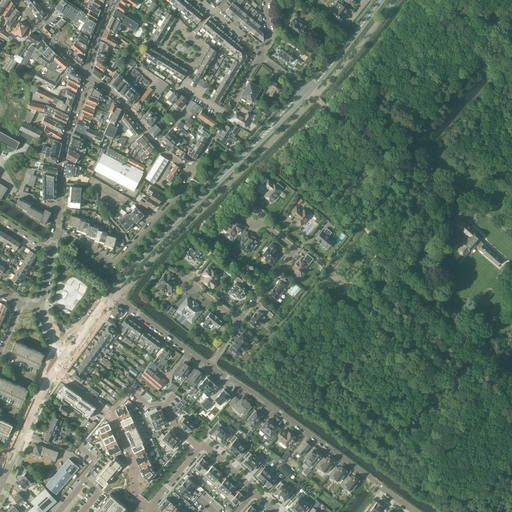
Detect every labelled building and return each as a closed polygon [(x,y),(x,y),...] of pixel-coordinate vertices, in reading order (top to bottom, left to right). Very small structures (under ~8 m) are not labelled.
[(0,7),(0,15),(0,16),(9,0),(4,0),(3,0),(2,0),(0,4),(2,5),(0,7)] [(41,2),(38,0),(33,0),(28,4),(32,9),(41,2)] [(95,24),(96,21),(87,16),(83,12),(64,0),(60,0),(55,7),(74,20),(73,21),(71,21),(69,24),(74,27),(74,28),(76,30),(80,32),(90,38),(95,24)] [(88,7),(87,9),(98,16),(100,10),(98,9),(92,5),(93,3),(92,3),(94,0),(89,0),(86,6),(88,7)] [(101,4),(94,0),(92,3),(93,3),(92,5),(98,9),(101,4)] [(176,0),(173,4),(172,5),(176,9),(177,7),(182,0),(176,0)] [(182,0),(177,7),(181,10),(189,0),(187,0),(188,1),(187,1),(185,0),(182,0)] [(189,0),(181,10),(185,13),(192,5),(189,3),(190,2),(192,0),(189,0)] [(229,13),(240,0),(237,0),(235,4),(233,3),(226,11),(229,13)] [(240,0),(229,13),(233,16),(240,8),(238,7),(243,0),(240,0)] [(15,6),(11,1),(5,9),(5,10),(2,15),(6,17),(9,12),(10,13),(14,7),(15,6)] [(157,5),(156,3),(153,1),(148,9),(153,12),(157,5)] [(32,9),(36,14),(45,7),(41,2),(32,9)] [(115,9),(123,14),(125,11),(128,13),(131,9),(128,7),(119,2),(115,9)] [(342,18),(345,15),(343,14),(347,9),(341,4),(340,5),(337,2),(332,8),(335,10),(330,16),(339,22),(340,21),(341,21),(342,20),(342,18)] [(189,17),(199,5),(197,4),(195,7),(196,7),(195,8),(192,5),(185,13),(189,17)] [(189,17),(193,20),(200,12),(197,9),(198,9),(200,6),(199,5),(189,17)] [(48,11),(45,7),(36,14),(40,18),(39,18),(40,19),(41,18),(43,21),(48,15),(46,13),(48,12),(48,11)] [(233,16),(236,19),(245,8),(244,7),(242,10),(240,8),(233,16)] [(10,27),(19,13),(19,12),(15,8),(8,19),(5,24),(10,27)] [(98,16),(87,9),(86,8),(83,12),(87,16),(96,21),(98,16)] [(245,9),(245,8),(236,19),(240,22),(247,14),(245,13),(248,9),(246,8),(245,9)] [(112,16),(122,22),(121,22),(134,30),(138,24),(124,16),(115,10),(112,15),(112,16)] [(249,16),(247,14),(240,22),(243,25),(256,10),(255,10),(249,16)] [(257,12),(256,10),(243,25),(247,28),(253,20),(252,18),(257,12)] [(200,12),(193,20),(197,23),(206,12),(205,11),(203,13),(203,14),(203,15),(200,12)] [(163,17),(165,18),(165,17),(173,22),(176,18),(166,12),(163,17)] [(125,14),(124,16),(138,24),(142,27),(142,26),(143,25),(144,24),(132,16),(132,17),(128,15),(128,16),(125,14)] [(255,21),(253,20),(247,28),(250,31),(262,17),(261,15),(255,21)] [(112,16),(107,27),(114,31),(116,33),(121,22),(122,22),(112,16)] [(163,22),(171,27),(173,22),(165,17),(165,18),(163,22)] [(250,31),(253,34),(255,32),(259,27),(260,26),(259,24),(261,21),(262,21),(262,17),(250,31)] [(206,31),(215,19),(214,18),(212,20),(210,21),(208,19),(202,27),(206,31)] [(65,22),(62,19),(56,24),(60,28),(65,22)] [(206,31),(209,34),(216,26),(213,23),(214,22),(214,23),(216,20),(215,19),(206,31)] [(305,27),(305,26),(292,19),(287,29),(296,34),(297,35),(298,36),(300,36),(301,35),(302,34),(302,32),(304,29),(305,29),(306,27),(305,27)] [(161,21),(158,25),(168,31),(171,27),(163,22),(161,21)] [(21,38),(25,32),(28,27),(19,22),(16,28),(14,27),(11,32),(9,35),(14,38),(15,35),(21,38)] [(158,25),(156,30),(165,36),(168,31),(158,25)] [(209,34),(213,37),(223,26),(221,25),(219,27),(220,27),(219,28),(216,26),(209,34)] [(43,29),(46,32),(50,36),(54,32),(53,30),(55,28),(54,26),(50,31),(45,26),(43,29)] [(223,26),(213,37),(212,39),(216,42),(217,40),(224,32),(221,30),(222,29),(224,27),(223,26)] [(107,27),(104,32),(104,33),(101,39),(115,47),(118,41),(111,37),(114,31),(107,27)] [(259,27),(255,32),(253,34),(262,41),(263,40),(263,33),(259,29),(260,27),(259,27)] [(165,36),(156,30),(153,34),(163,40),(165,36)] [(217,40),(221,44),(231,32),(229,31),(227,34),(228,34),(227,35),(224,32),(217,40)] [(80,39),(80,40),(87,44),(87,43),(88,44),(90,38),(80,32),(77,38),(80,39)] [(225,47),(232,39),(229,36),(229,35),(230,36),(232,33),(231,32),(221,44),(225,47)] [(37,42),(39,38),(31,33),(28,38),(27,39),(27,40),(27,41),(28,41),(28,42),(29,42),(30,42),(31,42),(32,41),(36,43),(37,42)] [(162,42),(163,40),(153,34),(149,40),(151,41),(152,40),(154,40),(153,41),(154,41),(160,44),(161,44),(162,43),(162,42)] [(235,42),(232,39),(225,47),(229,50),(238,39),(237,38),(235,40),(236,41),(235,42)] [(42,39),(42,40),(35,48),(31,46),(20,63),(25,66),(26,63),(30,57),(33,59),(34,58),(36,59),(40,54),(41,54),(44,50),(43,50),(47,45),(45,43),(46,43),(42,39)] [(234,53),(240,46),(237,43),(237,42),(238,42),(240,40),(238,39),(229,50),(233,53),(234,53)] [(86,51),(88,45),(87,44),(80,40),(79,40),(76,43),(86,51)] [(101,41),(99,47),(107,50),(108,47),(110,48),(111,46),(108,45),(101,42),(101,41)] [(73,45),(71,48),(74,50),(77,53),(78,54),(84,58),(84,57),(86,51),(76,43),(75,42),(74,44),(72,43),(71,43),(73,45)] [(15,53),(17,54),(20,56),(26,46),(24,44),(23,44),(21,47),(20,47),(15,53)] [(51,62),(57,54),(49,46),(42,53),(51,62)] [(148,57),(153,49),(148,46),(143,54),(148,57)] [(236,55),(246,50),(240,46),(234,53),(236,55)] [(209,47),(206,51),(214,56),(216,57),(219,53),(209,47)] [(294,57),(294,56),(292,55),(292,54),(286,50),(285,51),(281,47),(275,54),(280,58),(278,60),(282,64),(284,61),(289,64),(294,57)] [(157,52),(153,49),(148,57),(147,59),(151,62),(157,52)] [(247,59),(246,50),(236,55),(236,58),(247,59)] [(203,56),(211,60),(214,56),(206,51),(203,56)] [(106,55),(98,52),(96,57),(97,57),(106,63),(108,57),(106,55)] [(155,64),(162,55),(157,52),(151,62),(155,64)] [(23,58),(20,56),(17,54),(16,56),(15,58),(14,60),(9,57),(2,68),(9,73),(16,61),(20,63),(23,58)] [(68,64),(57,54),(51,62),(50,64),(43,59),(39,64),(43,66),(39,74),(55,82),(58,75),(59,75),(64,68),(68,64)] [(83,58),(84,58),(78,54),(73,59),(82,66),(84,58),(83,58)] [(161,65),(166,57),(162,55),(155,64),(156,65),(158,65),(160,66),(161,65)] [(203,56),(201,60),(209,65),(211,60),(203,56)] [(170,60),(166,57),(161,65),(165,68),(164,70),(170,60)] [(314,61),(308,57),(304,63),(310,67),(314,61)] [(111,73),(113,70),(111,68),(108,66),(96,58),(94,65),(95,65),(103,71),(105,69),(111,73)] [(167,69),(170,70),(175,62),(170,60),(164,70),(165,70),(166,70),(167,69)] [(198,64),(206,69),(208,70),(211,66),(209,65),(201,60),(198,64)] [(234,60),(231,64),(240,69),(242,65),(235,60),(234,60)] [(170,70),(174,73),(179,65),(175,62),(170,70)] [(198,64),(196,69),(204,74),(206,69),(198,64)] [(229,69),(237,73),(240,69),(231,64),(229,69)] [(172,75),(177,78),(183,68),(179,65),(174,73),(172,75)] [(74,69),(70,66),(69,68),(68,67),(64,73),(69,76),(70,77),(72,73),(73,72),(74,69)] [(94,67),(93,68),(92,73),(101,79),(105,74),(94,66),(94,67)] [(224,72),(226,73),(234,78),(237,73),(229,69),(227,67),(224,72)] [(188,70),(183,68),(177,78),(181,81),(188,70)] [(204,74),(196,69),(193,73),(201,78),(204,74)] [(82,76),(73,72),(72,73),(70,77),(79,82),(82,76)] [(40,81),(43,76),(36,73),(34,77),(40,81)] [(234,78),(226,73),(224,77),(232,82),(234,78)] [(119,74),(115,79),(111,84),(115,88),(115,89),(124,78),(119,74)] [(79,82),(70,77),(69,76),(67,80),(68,81),(70,82),(78,86),(78,87),(79,87),(81,82),(79,82)] [(125,77),(124,78),(115,89),(119,92),(119,93),(127,83),(129,80),(125,77)] [(224,77),(221,82),(229,87),(232,82),(224,77)] [(282,87),(269,78),(265,84),(273,89),(269,96),(272,98),(276,92),(278,93),(282,87)] [(158,84),(155,87),(153,90),(159,95),(168,84),(160,79),(157,83),(158,84)] [(70,82),(68,81),(66,86),(76,92),(78,87),(78,86),(70,82)] [(229,87),(221,82),(218,86),(226,91),(229,87)] [(241,97),(242,98),(250,103),(251,101),(252,101),(260,88),(249,82),(241,95),(242,95),(241,97)] [(127,83),(119,93),(123,96),(123,97),(131,87),(127,83)] [(92,86),(90,91),(101,96),(103,92),(94,85),(93,86),(92,86)] [(127,101),(136,89),(137,88),(133,85),(131,87),(123,97),(127,100),(126,101),(127,101)] [(35,93),(52,102),(55,97),(48,94),(31,86),(31,91),(35,93)] [(218,86),(216,90),(224,95),(226,91),(218,86)] [(150,87),(144,94),(132,109),(132,108),(132,109),(136,113),(137,112),(154,91),(150,87)] [(65,95),(74,99),(75,95),(65,90),(64,89),(62,94),(65,96),(65,95)] [(141,93),(136,89),(127,101),(131,105),(141,93)] [(167,100),(172,104),(179,95),(177,94),(174,91),(173,93),(170,90),(165,95),(169,98),(167,100)] [(213,95),(221,100),(224,95),(216,90),(213,95)] [(99,100),(101,96),(90,91),(88,96),(99,100)] [(65,95),(65,96),(68,97),(66,101),(64,100),(63,101),(62,101),(62,102),(67,105),(71,106),(74,99),(65,95)] [(175,103),(173,105),(176,107),(175,109),(178,111),(181,108),(182,109),(185,105),(183,103),(186,99),(186,98),(184,97),(181,95),(175,103)] [(221,100),(213,95),(212,97),(209,97),(208,99),(210,101),(211,99),(216,103),(216,104),(219,106),(221,102),(220,102),(221,100)] [(88,96),(86,100),(96,105),(98,105),(99,100),(88,96)] [(55,97),(52,102),(54,102),(57,104),(56,106),(64,111),(67,105),(62,102),(62,101),(60,100),(55,97)] [(85,105),(102,114),(105,115),(107,116),(108,113),(95,108),(96,105),(86,100),(85,105)] [(109,110),(114,113),(114,112),(118,104),(113,100),(109,110)] [(194,113),(199,106),(191,100),(186,108),(193,114),(194,113)] [(118,104),(114,112),(119,115),(122,109),(118,104)] [(85,105),(82,113),(87,115),(86,116),(91,118),(99,121),(101,122),(104,123),(106,119),(107,116),(105,115),(103,119),(100,118),(102,114),(85,105)] [(46,106),(45,112),(49,113),(54,114),(67,120),(69,116),(56,109),(56,110),(50,107),(46,106)] [(153,114),(154,113),(149,109),(142,118),(145,120),(147,122),(153,114)] [(197,117),(213,128),(217,121),(202,110),(197,117)] [(338,114),(333,110),(325,115),(332,122),(338,114)] [(49,113),(45,112),(45,114),(46,114),(49,115),(53,118),(55,119),(66,124),(67,120),(54,114),(49,113)] [(114,112),(114,113),(111,119),(109,122),(114,123),(115,121),(116,122),(119,115),(114,112)] [(125,112),(121,119),(128,128),(134,123),(125,112)] [(236,113),(232,119),(237,122),(235,125),(239,128),(241,125),(245,128),(249,121),(248,120),(251,114),(248,112),(244,118),(236,113)] [(89,124),(91,118),(86,116),(87,115),(82,113),(79,118),(86,121),(86,122),(88,123),(89,124)] [(148,124),(151,127),(158,118),(153,114),(147,122),(146,123),(148,124)] [(52,129),(53,129),(53,128),(63,133),(65,126),(45,116),(41,123),(51,127),(51,128),(52,129)] [(86,121),(79,118),(77,124),(89,129),(91,124),(89,124),(88,123),(86,122),(86,121)] [(154,138),(161,130),(158,127),(160,125),(159,125),(160,123),(159,122),(162,120),(160,118),(157,121),(157,122),(149,131),(154,138),(155,138),(154,138)] [(27,123),(28,122),(25,120),(20,129),(38,139),(42,131),(27,123)] [(176,126),(180,130),(181,128),(184,125),(180,121),(178,124),(176,126)] [(105,132),(103,135),(104,135),(105,136),(105,134),(113,137),(117,128),(113,125),(114,123),(109,122),(109,123),(105,132)] [(135,136),(141,131),(134,123),(128,128),(135,136)] [(77,124),(72,135),(79,138),(82,132),(95,138),(102,141),(103,138),(104,135),(103,135),(98,133),(89,129),(77,124)] [(226,125),(223,130),(234,136),(236,134),(239,128),(234,125),(231,129),(226,125)] [(60,140),(63,133),(53,128),(53,129),(52,129),(46,126),(43,131),(48,133),(52,135),(59,139),(60,140)] [(201,134),(204,136),(205,136),(207,137),(208,136),(208,137),(211,132),(203,127),(199,132),(201,134)] [(223,136),(220,140),(225,143),(226,141),(229,144),(234,136),(223,130),(221,134),(223,136)] [(0,198),(3,200),(1,199),(8,188),(6,187),(6,186),(5,185),(4,185),(3,185),(0,183),(0,141),(15,150),(20,142),(0,131),(0,198)] [(166,143),(174,135),(170,131),(162,139),(166,143)] [(132,143),(135,147),(146,138),(143,134),(132,143)] [(204,136),(201,134),(200,136),(197,134),(194,138),(198,140),(203,144),(207,137),(205,136),(204,136)] [(72,135),(71,140),(82,144),(83,139),(79,138),(72,135)] [(174,135),(166,143),(171,148),(175,144),(176,145),(180,141),(174,135)] [(198,140),(194,138),(194,137),(189,142),(190,142),(191,143),(194,140),(196,143),(195,145),(201,149),(204,144),(203,144),(198,140)] [(149,141),(146,138),(135,147),(137,149),(140,146),(142,147),(149,141)] [(43,145),(41,151),(45,152),(58,156),(61,142),(51,139),(50,144),(52,145),(51,148),(47,146),(43,145)] [(79,152),(80,152),(82,153),(83,147),(81,147),(82,144),(71,140),(69,146),(76,149),(76,150),(79,151),(79,152)] [(138,153),(139,155),(152,145),(149,141),(142,147),(143,149),(138,153)] [(191,143),(190,142),(189,144),(192,145),(191,146),(193,148),(193,149),(199,153),(201,149),(195,145),(191,143)] [(155,148),(152,145),(139,155),(141,157),(142,156),(144,157),(146,157),(147,156),(147,155),(155,148)] [(108,153),(107,155),(119,162),(120,159),(124,161),(126,157),(121,154),(108,147),(106,152),(108,153)] [(66,158),(67,158),(75,163),(76,161),(79,162),(83,156),(69,148),(68,148),(66,157),(66,158)] [(199,153),(193,149),(191,152),(189,151),(187,154),(195,159),(199,153)] [(58,156),(45,152),(41,151),(41,153),(45,155),(43,162),(49,164),(50,161),(58,164),(58,156)] [(178,157),(181,159),(186,163),(187,161),(190,163),(193,159),(183,152),(178,157)] [(119,162),(107,155),(103,153),(102,155),(100,154),(97,162),(98,163),(95,168),(94,170),(114,180),(133,191),(142,174),(143,172),(127,163),(124,162),(124,161),(120,159),(119,162)] [(168,160),(160,155),(146,178),(154,183),(168,160)] [(76,171),(79,173),(82,167),(77,165),(65,163),(64,175),(66,175),(65,177),(69,177),(69,176),(75,176),(76,171)] [(43,165),(41,171),(57,175),(57,169),(43,165)] [(176,176),(180,169),(181,168),(176,165),(166,178),(172,182),(176,176)] [(43,171),(43,179),(50,179),(50,181),(56,181),(57,175),(43,171)] [(50,181),(50,179),(43,179),(43,185),(50,185),(50,187),(56,187),(56,181),(50,181)] [(269,189),(264,195),(268,198),(268,199),(269,201),(270,201),(271,201),(277,194),(278,195),(281,191),(280,190),(283,187),(277,182),(274,185),(268,180),(264,185),(269,189)] [(56,193),(56,187),(50,187),(50,185),(43,185),(43,191),(50,191),(50,193),(56,193)] [(150,197),(157,202),(159,203),(160,200),(161,201),(163,198),(162,198),(163,197),(156,193),(157,190),(151,186),(148,191),(152,194),(150,197)] [(56,193),(50,193),(50,191),(43,191),(43,199),(54,199),(56,199),(56,197),(56,193)] [(129,198),(124,195),(120,202),(123,204),(124,203),(129,198)] [(155,206),(157,202),(150,197),(148,197),(146,200),(142,198),(139,203),(145,207),(147,204),(154,208),(154,207),(155,208),(156,206),(155,206)] [(46,224),(52,213),(46,209),(43,214),(41,213),(30,206),(31,205),(19,199),(16,205),(27,211),(26,213),(40,220),(39,221),(46,224)] [(134,204),(130,209),(140,219),(142,217),(143,217),(148,213),(144,209),(143,210),(141,208),(140,210),(134,204)] [(298,216),(295,219),(298,222),(298,223),(300,224),(301,224),(302,225),(307,219),(309,218),(310,217),(310,216),(310,215),(303,210),(302,211),(296,206),(292,211),(298,216)] [(138,221),(140,219),(130,209),(126,212),(128,214),(135,222),(137,224),(138,222),(138,221)] [(133,224),(135,222),(128,214),(124,218),(131,225),(133,223),(133,224)] [(68,224),(73,226),(76,216),(71,215),(67,226),(68,226),(68,224)] [(73,226),(78,227),(81,218),(80,218),(76,216),(73,226),(72,228),(73,226)] [(81,216),(80,218),(81,218),(78,227),(76,231),(77,231),(77,229),(82,231),(85,219),(86,219),(86,218),(81,216)] [(131,225),(124,218),(122,217),(118,221),(120,223),(118,225),(125,232),(129,228),(128,228),(131,225)] [(90,220),(86,219),(85,219),(82,231),(81,233),(82,231),(86,232),(85,236),(89,225),(90,220)] [(236,221),(234,219),(231,223),(228,221),(223,227),(226,229),(225,230),(232,236),(236,230),(237,231),(239,231),(243,226),(239,223),(239,222),(237,220),(236,221)] [(479,247),(478,248),(498,265),(502,261),(496,255),(484,245),(484,244),(480,241),(482,238),(476,233),(476,232),(475,232),(474,232),(472,230),(473,229),(461,219),(456,225),(465,233),(466,233),(469,235),(465,240),(464,239),(460,243),(461,245),(457,250),(464,256),(475,244),(479,247)] [(94,224),(94,226),(90,238),(91,236),(95,237),(94,241),(98,228),(99,228),(99,226),(97,226),(97,225),(94,224)] [(90,238),(94,226),(89,225),(85,236),(86,236),(86,234),(91,236),(90,238)] [(100,241),(99,242),(103,231),(103,229),(99,228),(98,228),(94,241),(95,239),(100,241)] [(323,232),(321,231),(316,238),(316,239),(321,243),(328,248),(334,241),(328,236),(331,232),(326,228),(323,232)] [(103,246),(107,234),(107,235),(107,233),(103,231),(99,242),(99,243),(100,241),(104,242),(103,246)] [(257,240),(257,239),(253,235),(252,236),(248,233),(238,245),(242,248),(244,246),(249,249),(254,243),(256,243),(257,241),(257,240)] [(1,240),(6,243),(10,237),(5,234),(1,240)] [(108,247),(112,236),(107,235),(107,234),(103,246),(104,244),(108,245),(108,247)] [(112,234),(112,236),(108,247),(109,246),(113,247),(113,249),(113,247),(117,248),(120,236),(117,235),(112,234)] [(6,243),(11,246),(15,240),(10,237),(6,243)] [(15,240),(11,246),(16,250),(20,243),(15,240)] [(278,247),(273,243),(269,248),(268,248),(263,254),(267,258),(267,260),(271,264),(274,260),(275,260),(277,258),(277,257),(278,255),(274,252),(278,247)] [(185,253),(188,256),(187,257),(188,258),(189,259),(190,259),(191,259),(194,261),(203,251),(196,246),(194,248),(192,245),(185,253)] [(35,254),(32,251),(30,250),(26,255),(34,260),(37,255),(35,254)] [(295,264),(296,265),(292,270),(295,272),(295,273),(297,274),(298,274),(301,277),(305,271),(305,269),(304,269),(307,265),(308,266),(313,259),(307,254),(302,261),(300,259),(297,263),(296,263),(295,263),(295,264)] [(26,255),(23,260),(31,265),(34,260),(26,255)] [(318,259),(316,262),(322,267),(325,264),(318,259)] [(27,270),(31,265),(23,260),(20,265),(27,270)] [(20,265),(17,270),(24,275),(27,270),(20,265)] [(208,285),(210,287),(210,286),(213,288),(217,283),(214,281),(218,276),(212,270),(211,271),(208,269),(203,275),(206,277),(203,281),(205,283),(205,284),(206,285),(208,285)] [(21,279),(24,275),(17,270),(14,275),(21,279)] [(175,276),(170,272),(167,276),(165,274),(159,282),(161,284),(158,288),(160,289),(160,290),(161,290),(164,292),(167,288),(172,292),(176,288),(174,286),(176,283),(175,282),(173,280),(172,280),(175,276)] [(18,284),(21,279),(14,275),(11,280),(18,284)] [(240,299),(247,290),(240,284),(243,281),(237,276),(234,280),(236,282),(229,290),(232,293),(231,295),(235,298),(237,296),(240,299)] [(288,287),(290,284),(284,279),(282,282),(281,281),(274,289),(270,293),(271,293),(271,294),(277,299),(287,287),(288,287)] [(192,303),(187,299),(177,311),(182,315),(186,309),(191,313),(187,319),(192,323),(202,311),(196,306),(197,305),(193,301),(192,303)] [(0,309),(6,312),(9,306),(0,302),(0,305),(0,306),(0,309)] [(112,314),(109,317),(112,319),(115,316),(118,318),(119,316),(119,317),(120,316),(122,314),(122,313),(124,311),(118,306),(117,307),(116,308),(114,310),(114,311),(113,312),(112,314)] [(273,315),(262,306),(259,310),(254,316),(253,315),(251,318),(252,318),(249,322),(256,328),(259,324),(261,325),(264,321),(263,319),(266,316),(266,315),(267,314),(271,318),(273,315)] [(171,307),(166,314),(170,317),(175,310),(171,307)] [(218,328),(223,322),(219,319),(214,315),(211,312),(205,319),(206,319),(204,323),(208,327),(211,323),(218,328)] [(123,327),(121,330),(123,331),(131,320),(127,317),(121,324),(125,326),(123,328),(123,327)] [(121,334),(123,335),(126,330),(127,328),(130,330),(135,323),(131,320),(123,331),(121,334)] [(131,334),(128,337),(130,339),(131,338),(131,337),(139,326),(135,323),(130,330),(133,332),(132,334),(131,334)] [(139,326),(131,337),(131,338),(133,339),(135,336),(134,336),(136,334),(139,336),(144,330),(139,326)] [(108,327),(105,331),(113,337),(115,335),(118,337),(118,338),(121,340),(122,338),(119,336),(116,333),(114,331),(114,330),(111,328),(111,329),(108,327)] [(103,334),(101,336),(102,336),(109,342),(111,339),(115,342),(116,340),(113,338),(113,337),(105,331),(104,332),(105,332),(103,334)] [(137,344),(137,345),(140,347),(149,334),(145,331),(140,337),(143,340),(142,341),(141,341),(139,343),(137,344)] [(149,334),(140,347),(142,348),(145,344),(144,343),(145,342),(148,344),(154,337),(149,334)] [(230,349),(231,351),(232,352),(234,354),(236,354),(237,355),(241,350),(243,352),(247,347),(245,346),(250,340),(242,334),(237,341),(236,341),(235,341),(234,342),(235,343),(230,349)] [(99,339),(98,341),(106,347),(109,342),(102,336),(101,337),(99,339)] [(150,347),(148,350),(150,351),(158,340),(154,337),(148,344),(151,346),(150,348),(150,347)] [(150,351),(149,353),(153,356),(155,354),(152,352),(153,350),(154,348),(157,350),(162,343),(158,340),(150,351)] [(15,341),(11,350),(40,363),(44,354),(15,341)] [(96,343),(94,345),(95,346),(94,346),(102,352),(106,347),(98,341),(96,344),(96,343)] [(92,349),(91,351),(98,356),(100,358),(101,358),(102,356),(101,356),(103,353),(102,352),(94,346),(94,347),(93,346),(92,349)] [(165,348),(152,362),(157,366),(158,365),(164,358),(165,359),(167,357),(168,359),(169,359),(171,356),(171,355),(170,354),(171,352),(171,351),(170,350),(169,350),(168,349),(167,350),(165,348)] [(89,353),(87,355),(87,356),(95,361),(97,359),(98,360),(99,360),(100,358),(98,356),(91,351),(89,353)] [(85,359),(84,360),(91,366),(95,361),(87,356),(86,356),(84,358),(85,359)] [(81,362),(80,365),(88,371),(91,366),(84,360),(82,363),(81,362)] [(143,374),(141,375),(158,390),(166,381),(154,370),(157,366),(152,362),(151,361),(148,365),(149,366),(143,374)] [(179,366),(175,372),(183,378),(191,368),(185,363),(182,368),(179,366)] [(78,368),(76,370),(84,376),(88,371),(80,365),(79,366),(79,365),(77,368),(78,368)] [(192,372),(187,378),(195,384),(203,374),(197,369),(194,374),(192,372)] [(76,370),(72,375),(75,377),(74,377),(82,383),(84,380),(82,379),(84,376),(76,370)] [(0,388),(10,393),(24,399),(29,390),(0,376),(0,388)] [(198,387),(203,391),(203,392),(212,382),(207,377),(204,381),(204,380),(201,383),(201,384),(198,387)] [(212,382),(203,392),(204,392),(203,392),(208,397),(209,397),(209,396),(211,393),(212,393),(214,390),(217,387),(218,387),(217,387),(213,382),(212,383),(212,382)] [(64,385),(57,395),(62,399),(63,397),(73,403),(72,404),(85,413),(91,404),(81,397),(64,385)] [(90,387),(88,390),(97,396),(99,393),(90,387)] [(215,399),(214,399),(220,405),(220,404),(224,400),(224,401),(225,401),(224,401),(225,402),(230,396),(229,396),(229,395),(229,394),(229,395),(229,394),(224,389),(223,389),(224,390),(221,393),(221,392),(218,396),(215,399)] [(231,402),(230,403),(237,410),(238,408),(244,414),(245,413),(250,407),(251,406),(248,404),(249,403),(245,400),(245,401),(242,398),(241,399),(240,401),(235,397),(235,398),(230,402),(231,402)] [(209,401),(203,407),(207,410),(212,404),(209,401)] [(59,410),(66,415),(68,413),(73,416),(75,413),(67,408),(67,409),(62,405),(60,407),(59,409),(59,410)] [(126,405),(115,410),(118,416),(131,410),(130,409),(128,410),(126,405)] [(153,410),(146,412),(151,422),(164,416),(163,413),(161,409),(158,411),(154,412),(153,410)] [(131,410),(118,416),(121,420),(120,420),(121,421),(133,415),(133,414),(131,410)] [(251,416),(248,420),(252,423),(249,426),(254,429),(260,422),(258,420),(262,415),(260,413),(257,411),(256,410),(254,413),(253,413),(251,416)] [(133,415),(121,421),(121,422),(122,423),(122,424),(123,425),(123,426),(135,420),(133,415)] [(52,419),(51,420),(51,421),(51,422),(62,426),(65,419),(63,418),(62,419),(53,416),(52,418),(52,419)] [(164,416),(151,422),(156,431),(162,429),(160,426),(167,422),(165,417),(164,416)] [(183,416),(178,422),(182,426),(186,429),(189,431),(190,430),(191,430),(194,426),(188,421),(189,421),(187,420),(183,416)] [(0,430),(8,435),(13,425),(0,419),(0,430)] [(84,419),(79,426),(89,432),(94,425),(91,423),(84,419)] [(262,422),(257,428),(260,430),(264,434),(273,423),(271,421),(268,419),(264,424),(262,422)] [(135,420),(123,426),(126,431),(138,426),(135,420)] [(50,425),(49,427),(66,434),(66,435),(67,435),(68,433),(61,429),(62,426),(51,422),(50,422),(49,424),(50,425)] [(99,427),(97,428),(100,433),(98,434),(111,428),(111,427),(110,426),(110,425),(109,424),(109,425),(109,424),(109,423),(108,422),(107,423),(106,424),(106,423),(106,424),(104,424),(104,425),(103,425),(101,426),(100,427),(100,426),(99,427)] [(216,430),(211,435),(216,439),(226,427),(225,428),(221,424),(220,425),(218,423),(213,428),(216,430)] [(273,423),(264,434),(268,437),(271,440),(276,433),(274,432),(277,427),(275,425),(273,423)] [(138,426),(126,431),(128,436),(140,430),(138,426)] [(47,430),(46,431),(47,432),(46,433),(55,436),(57,433),(66,436),(66,435),(66,434),(49,427),(48,429),(47,430)] [(226,427),(216,439),(217,438),(221,442),(224,438),(227,440),(232,435),(229,433),(231,431),(226,427)] [(111,428),(98,434),(101,440),(113,434),(110,429),(111,428)] [(128,436),(131,441),(143,436),(140,430),(128,436)] [(162,434),(158,439),(166,445),(175,434),(173,432),(170,430),(165,436),(162,434)] [(282,431),(277,436),(282,440),(281,441),(287,447),(289,444),(290,445),(290,444),(291,445),(294,441),(293,440),(294,440),(293,439),(295,437),(294,436),(294,435),(293,434),(291,434),(289,432),(286,434),(282,431)] [(45,436),(44,438),(53,442),(55,436),(46,433),(45,433),(45,435),(45,436)] [(113,434),(101,440),(103,445),(116,439),(115,438),(115,437),(114,437),(114,436),(113,435),(113,434)] [(175,434),(166,445),(174,452),(178,447),(176,445),(178,442),(181,439),(175,435),(175,434)] [(232,442),(228,448),(232,452),(242,441),(235,435),(230,440),(232,442)] [(143,436),(131,441),(133,446),(131,447),(132,447),(145,441),(143,436)] [(116,439),(103,445),(105,450),(118,444),(115,439),(116,439)] [(145,441),(132,447),(132,448),(132,449),(133,449),(133,450),(134,451),(134,452),(146,446),(144,441),(145,441)] [(242,441),(232,452),(237,456),(242,451),(244,453),(249,448),(242,441)] [(299,449),(297,451),(301,454),(300,455),(301,456),(305,451),(306,452),(308,448),(310,445),(306,441),(301,447),(300,447),(301,447),(299,449)] [(33,452),(33,453),(38,455),(37,457),(38,458),(40,458),(41,458),(41,456),(42,456),(55,460),(58,452),(46,448),(46,447),(36,444),(35,445),(35,447),(35,448),(34,450),(33,451),(33,452)] [(118,444),(105,450),(106,450),(108,449),(110,455),(117,452),(120,450),(121,450),(118,444)] [(146,446),(134,452),(137,457),(136,458),(148,452),(147,453),(144,448),(146,446)] [(246,459),(243,463),(247,466),(247,467),(257,456),(257,455),(255,457),(249,451),(244,457),(246,459)] [(305,459),(302,462),(309,468),(309,469),(310,469),(317,461),(316,461),(318,459),(319,459),(319,458),(320,456),(316,452),(315,453),(312,451),(305,458),(305,459)] [(148,452),(136,458),(138,464),(151,458),(148,452)] [(257,456),(247,467),(252,471),(255,467),(258,469),(262,464),(260,462),(262,460),(257,456)] [(110,459),(120,468),(121,466),(123,464),(115,457),(112,460),(110,459)] [(203,457),(193,468),(200,474),(205,469),(203,467),(207,462),(207,461),(207,460),(204,457),(203,458),(203,457)] [(323,457),(315,466),(325,474),(327,471),(328,470),(329,470),(331,467),(330,467),(334,462),(332,461),(333,460),(330,458),(330,459),(328,457),(326,459),(323,457)] [(151,458),(138,464),(139,464),(141,468),(140,469),(153,463),(151,458)] [(69,459),(46,485),(57,494),(79,467),(69,459)] [(110,459),(107,463),(117,471),(119,469),(120,468),(110,459)] [(107,463),(104,466),(114,475),(117,471),(107,463)] [(153,463),(140,469),(141,472),(142,474),(154,469),(152,464),(153,463)] [(205,469),(200,474),(201,473),(203,475),(203,476),(208,480),(217,469),(213,465),(207,471),(205,469)] [(283,465),(279,469),(289,477),(292,472),(283,465)] [(104,466),(101,470),(111,479),(111,478),(111,479),(114,475),(104,466)] [(259,473),(256,476),(260,480),(261,480),(269,470),(265,466),(262,470),(261,469),(259,473)] [(336,466),(328,476),(333,480),(335,477),(339,481),(341,479),(344,477),(343,476),(347,472),(345,470),(343,467),(342,468),(340,467),(339,469),(336,466)] [(154,469),(142,474),(142,475),(143,476),(146,479),(149,481),(151,479),(156,473),(152,470),(154,469)] [(217,469),(208,480),(212,484),(213,484),(215,486),(219,481),(217,479),(222,474),(217,469)] [(101,470),(98,474),(108,482),(111,479),(101,470)] [(269,470),(261,480),(265,483),(273,474),(269,470)] [(22,480),(19,483),(24,488),(28,484),(29,485),(35,480),(27,471),(26,472),(25,472),(24,473),(23,475),(21,477),(24,479),(22,480)] [(98,474),(94,478),(97,480),(98,481),(99,482),(99,481),(102,484),(103,485),(104,486),(105,486),(106,484),(107,483),(108,483),(108,482),(98,474)] [(273,474),(265,483),(265,484),(269,487),(277,478),(273,474)] [(348,476),(341,485),(350,493),(352,490),(353,488),(354,489),(356,486),(359,481),(358,480),(358,479),(355,477),(355,478),(353,476),(351,478),(348,476)] [(188,477),(184,482),(194,490),(197,486),(188,477)] [(219,481),(215,486),(217,488),(216,489),(221,493),(230,482),(226,478),(221,483),(219,481)] [(184,482),(180,486),(190,494),(194,490),(184,482)] [(230,482),(221,493),(226,497),(228,499),(232,494),(230,492),(235,487),(230,482)] [(278,489),(274,494),(278,498),(289,486),(287,488),(286,489),(282,485),(283,484),(281,482),(276,487),(278,489)] [(180,486),(177,490),(186,498),(190,494),(180,486)] [(289,486),(278,498),(279,498),(280,497),(284,501),(287,497),(290,500),(295,494),(292,492),(293,490),(289,486)] [(35,506),(27,511),(44,511),(56,501),(45,489),(31,501),(35,506)] [(228,499),(235,506),(244,495),(239,491),(234,496),(232,494),(228,499)] [(17,493),(13,497),(18,503),(19,505),(19,504),(21,503),(24,500),(20,496),(18,493),(17,493)] [(110,494),(95,511),(122,511),(126,507),(110,494)] [(294,503),(290,507),(294,511),(304,500),(305,499),(299,494),(296,496),(291,501),(294,503)] [(166,498),(158,507),(163,511),(171,502),(166,498)] [(304,500),(294,511),(295,511),(302,511),(303,511),(306,511),(310,509),(307,506),(309,504),(304,500)] [(370,511),(368,511),(379,511),(378,511),(382,505),(377,501),(370,511)] [(171,502),(163,511),(169,511),(176,504),(175,506),(172,503),(172,504),(171,502)]
